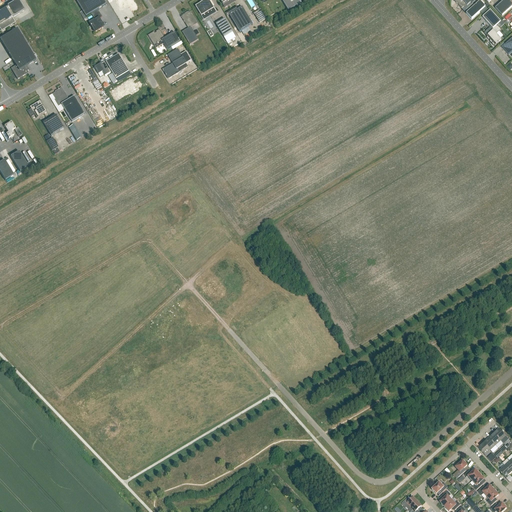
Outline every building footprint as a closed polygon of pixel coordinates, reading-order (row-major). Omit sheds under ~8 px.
[(0,29),(1,32),(15,24),(12,18),(24,11),(18,0),(7,7),(8,7),(0,12),(0,29)] [(99,19),(102,18),(98,11),(107,5),(103,0),(75,0),(86,18),(91,14),(95,21),(90,24),(91,26),(92,27),(95,33),(104,28),(99,19)] [(214,9),(208,0),(196,7),(202,16),(214,9)] [(232,0),(219,0),(225,8),(229,5),(228,3),(232,0)] [(281,0),(289,12),(302,4),(299,0),(281,0)] [(454,0),(454,1),(461,9),(463,7),(465,8),(471,3),(472,5),(475,2),(474,1),(473,0),(454,0)] [(502,16),(511,7),(511,4),(507,0),(504,0),(495,9),(502,16)] [(480,2),(466,14),(471,20),(485,7),(480,2)] [(240,33),(253,25),(242,8),(229,16),(240,33)] [(190,46),(198,41),(191,28),(197,24),(189,11),(181,17),(188,29),(182,33),(190,46)] [(490,11),(482,18),(491,27),(484,33),(487,36),(486,37),(495,46),(498,43),(498,44),(499,43),(498,43),(501,40),(500,39),(496,34),(499,32),(501,30),(497,26),(499,23),(501,22),(490,11)] [(224,38),(233,33),(225,20),(216,25),(224,38)] [(29,70),(26,66),(36,61),(17,29),(0,39),(0,40),(16,66),(11,69),(17,80),(28,73),(27,71),(29,70)] [(165,39),(160,30),(156,32),(157,33),(155,34),(154,33),(148,36),(154,47),(155,46),(158,44),(158,45),(159,44),(162,42),(163,44),(163,45),(164,45),(167,50),(180,42),(175,33),(165,39)] [(508,55),(511,51),(511,38),(502,48),(508,55)] [(173,64),(163,71),(166,75),(165,76),(166,77),(166,76),(168,80),(179,73),(177,70),(186,64),(191,61),(186,53),(181,56),(178,50),(168,56),(173,64)] [(116,80),(129,72),(119,55),(106,63),(116,80)] [(101,64),(95,68),(99,75),(100,78),(104,75),(105,77),(110,74),(108,69),(105,71),(101,64)] [(89,70),(87,71),(93,82),(96,81),(89,70)] [(69,100),(62,88),(59,90),(59,89),(58,90),(55,92),(56,93),(52,95),(55,100),(54,101),(58,107),(62,105),(72,123),(85,115),(75,97),(69,100)] [(39,106),(37,103),(30,107),(37,119),(44,114),(45,116),(48,114),(42,104),(39,106)] [(51,137),(64,129),(57,116),(43,124),(51,137)] [(9,139),(14,136),(11,132),(15,129),(11,123),(4,127),(8,133),(6,135),(9,139)] [(67,128),(75,140),(78,139),(71,126),(67,128)] [(54,141),(53,139),(47,143),(54,156),(60,153),(58,149),(58,148),(57,146),(58,145),(55,141),(54,141)] [(20,172),(28,167),(19,152),(10,157),(20,172)] [(0,172),(5,181),(14,176),(4,161),(0,163),(0,172)] [(494,434),(501,441),(506,436),(499,429),(496,431),(497,431),(494,434)] [(495,446),(501,441),(494,434),(491,437),(490,436),(488,438),(495,446)] [(490,451),(495,446),(488,438),(486,440),(486,441),(483,443),(490,451)] [(485,456),(490,451),(483,443),(480,446),(478,448),(485,456)] [(456,480),(465,472),(463,470),(467,466),(462,461),(455,468),(458,471),(453,476),(456,480)] [(508,476),(511,473),(504,466),(499,471),(506,479),(509,477),(508,476)] [(472,481),(479,475),(475,470),(471,473),(469,471),(464,475),(466,478),(468,477),(472,481)] [(454,483),(447,475),(444,478),(451,485),(454,483)] [(479,475),(472,481),(475,485),(473,487),(476,491),(482,486),(480,483),(484,480),(479,475)] [(442,486),(439,483),(432,489),(436,494),(440,491),(442,493),(448,488),(444,484),(442,486)] [(487,497),(494,490),(489,485),(485,489),(483,487),(478,492),(481,496),(484,494),(487,497)] [(494,490),(487,497),(489,500),(487,502),(491,506),(496,501),(494,499),(498,495),(494,490)] [(444,507),(451,500),(449,497),(451,495),(447,491),(442,496),(444,499),(440,502),(444,507)] [(408,510),(417,502),(413,497),(408,502),(406,500),(401,504),(405,508),(406,508),(408,510)] [(451,500),(444,507),(448,511),(453,508),(455,511),(460,506),(456,501),(454,503),(451,500)] [(417,502),(408,510),(409,511),(416,511),(422,506),(417,502)] [(502,511),(506,508),(502,503),(498,507),(496,505),(490,510),(492,511),(495,511),(496,511),(502,511)]
